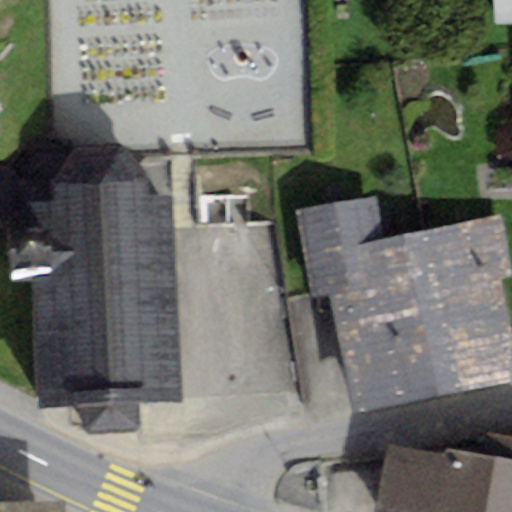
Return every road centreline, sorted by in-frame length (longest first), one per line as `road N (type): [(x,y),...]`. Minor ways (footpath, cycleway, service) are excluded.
road 1 (residential): [(215,511),(244,469),(265,456),(511,405)]
road 2 (primary): [(0,442),(155,511)]
